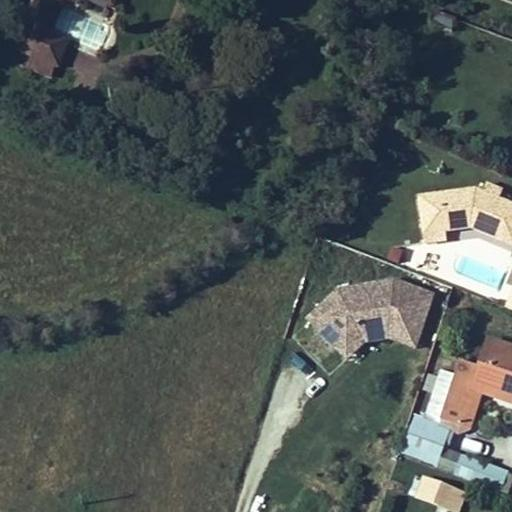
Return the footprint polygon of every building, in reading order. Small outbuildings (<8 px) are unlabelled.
[(20,0),(7,34),(50,50),(56,31),(31,22),(39,0),(20,0)] [(466,173),(410,180),(414,217),(434,214),(460,210),(463,203),(471,207),(468,213),(504,228),(511,208),(511,191),(489,182),(492,173),(476,166),(472,176),(466,173)] [(463,203),(460,210),(468,213),(471,207),(463,203)] [(434,214),(414,217),(416,225),(435,223),(434,214)] [(327,273),(299,302),(327,331),(350,311),(382,307),(396,312),(401,298),(415,302),(423,279),(384,264),(327,273)] [(350,311),(327,331),(337,342),(355,325),(379,322),(406,330),(415,302),(401,298),(396,312),(382,307),(350,311)] [(448,341),(427,399),(460,411),(474,371),(511,383),(511,331),(477,320),(468,347),(448,341)] [(403,477),(432,487),(440,466),(411,455),(403,477)] [(440,466),(432,487),(442,490),(450,470),(440,466)]
